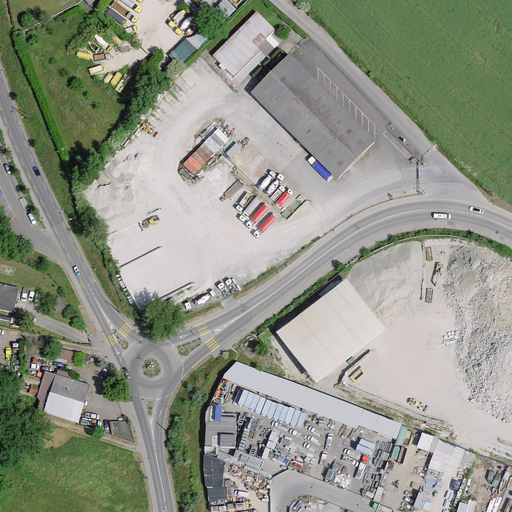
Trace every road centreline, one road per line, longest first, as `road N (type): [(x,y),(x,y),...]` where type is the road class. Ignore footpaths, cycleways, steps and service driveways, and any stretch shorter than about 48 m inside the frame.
road 1 (residential): [(277,0),(432,153),(451,176),(461,211)]
road 2 (secondary): [(244,314),(374,222),(420,209),(461,211)]
road 3 (tertiary): [(96,300),(0,92)]
road 4 (track): [(155,450),(35,415)]
